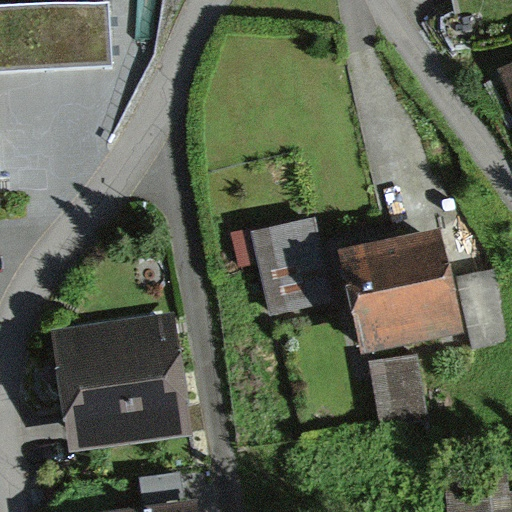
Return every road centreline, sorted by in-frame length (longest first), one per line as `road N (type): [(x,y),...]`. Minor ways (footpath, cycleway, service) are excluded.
road 1 (residential): [(163,97),(224,511)]
road 2 (residential): [(163,97),(16,305),(0,348)]
road 3 (residential): [(388,0),(511,189)]
